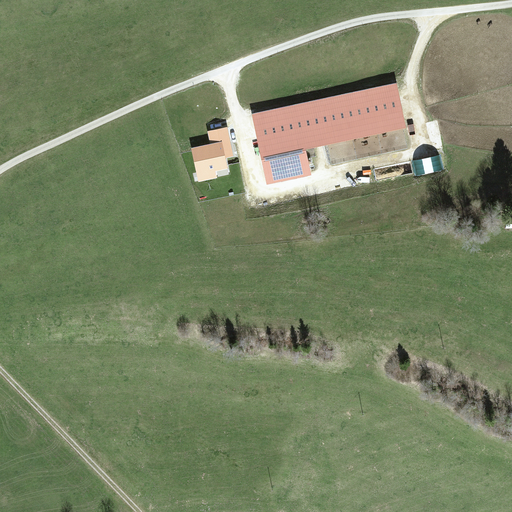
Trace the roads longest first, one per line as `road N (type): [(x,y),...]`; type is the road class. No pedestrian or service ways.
road 1 (unclassified): [(0,169),(159,95),(330,29),(511,2)]
road 2 (track): [(139,511),(0,369)]
